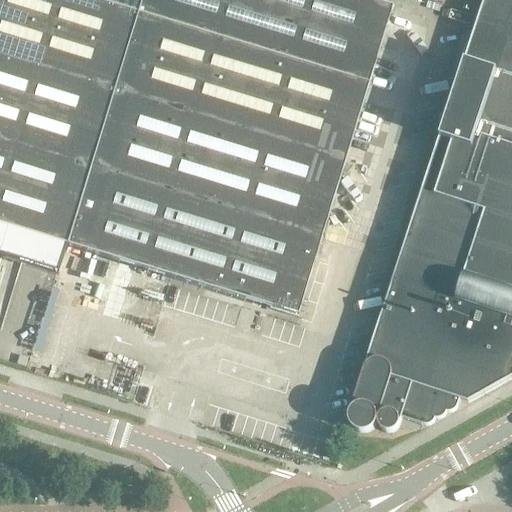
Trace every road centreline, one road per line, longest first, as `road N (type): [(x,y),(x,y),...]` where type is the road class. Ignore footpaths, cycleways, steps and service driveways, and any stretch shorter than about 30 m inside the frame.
road 1 (unclassified): [(232,511),(198,467),(0,397)]
road 2 (unknown): [(77,318),(198,339)]
